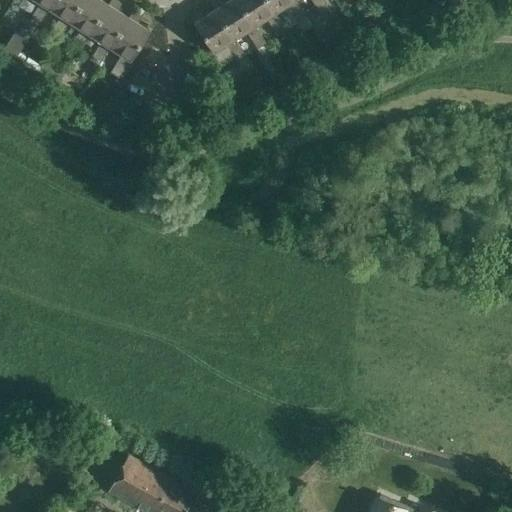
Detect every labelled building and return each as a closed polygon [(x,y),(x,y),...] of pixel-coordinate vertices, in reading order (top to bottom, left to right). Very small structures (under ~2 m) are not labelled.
[(37,26),(48,9),(53,0),(34,0),(39,3),(28,20),(37,26)] [(58,38),(68,21),(81,0),(53,0),(48,9),(60,16),(49,33),(58,38)] [(88,34),(108,4),(101,0),(81,0),(68,21),(80,29),(69,45),(78,50),(88,34)] [(98,64),(108,47),(128,16),(117,9),(120,5),(115,2),(117,0),(116,0),(110,0),(108,4),(88,34),(100,41),(89,58),(98,64)] [(265,42),(237,0),(228,0),(223,3),(221,0),(218,0),(216,1),(215,0),(214,0),(211,2),(215,9),(245,55),(235,39),(247,31),(258,47),(265,42)] [(285,30),(265,0),(237,0),(265,42),(266,42),(255,26),(267,18),(278,34),(285,30)] [(305,17),(294,0),(265,0),(285,30),(286,29),(275,13),(288,4),(299,21),(305,17)] [(294,0),(305,17),(306,16),(295,0),(313,0),(318,8),(325,3),(323,0),(294,0)] [(326,4),(321,7),(326,13),(330,10),(326,4)] [(245,55),(215,9),(203,16),(200,12),(196,14),(195,13),(190,16),(214,52),(227,44),(237,60),(245,55)] [(128,16),(108,47),(121,55),(110,72),(118,77),(149,30),(137,22),(140,18),(136,15),(137,13),(132,10),(128,17),(128,16)] [(146,511),(154,511),(173,479),(128,455),(108,491),(146,511)] [(185,511),(196,493),(173,479),(154,511),(185,511)] [(376,501),(370,511),(431,511),(422,508),(421,510),(380,493),(377,499),(376,501)]
